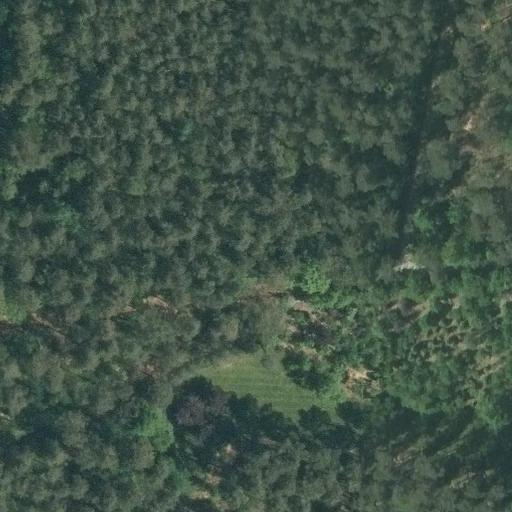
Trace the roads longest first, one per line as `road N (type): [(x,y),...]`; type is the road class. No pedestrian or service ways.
road 1 (track): [(511,263),(27,316),(0,326)]
road 2 (track): [(450,0),(404,276)]
